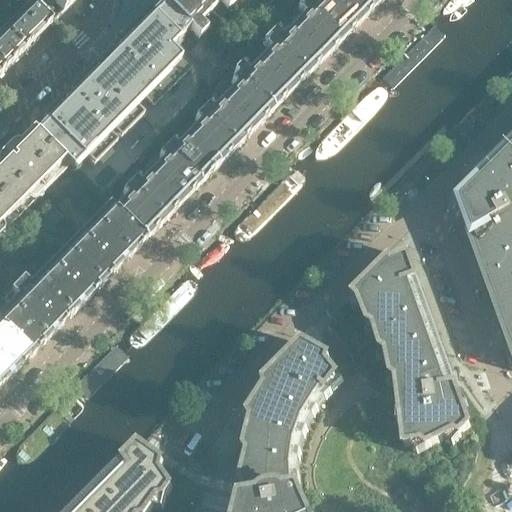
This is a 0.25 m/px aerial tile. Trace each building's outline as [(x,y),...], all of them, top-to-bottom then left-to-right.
[(17,6),(18,0),(8,0),(6,1),(9,11),(17,6)] [(30,0),(36,5),(33,9),(50,26),(75,0),(30,0)] [(206,11),(194,0),(159,0),(159,1),(165,6),(189,31),(198,39),(205,32),(195,22),(206,11)] [(232,5),(227,0),(194,0),(206,11),(217,1),(227,10),(232,5)] [(358,26),(331,0),(326,0),(318,9),(309,0),(306,0),(302,5),(341,43),(358,26)] [(375,9),(365,0),(331,0),(358,26),(375,9)] [(365,0),(375,9),(384,0),(365,0)] [(341,43),(302,5),(296,11),(306,20),(295,32),(324,61),(341,43)] [(152,108),(189,70),(169,50),(175,44),(174,43),(177,40),(178,41),(189,31),(165,6),(154,17),(148,11),(110,50),(116,56),(110,61),(108,59),(101,66),(103,69),(98,74),(92,68),(42,119),(48,125),(37,136),(68,167),(69,167),(72,170),(83,159),(92,169),(116,145),(113,142),(116,139),(119,142),(143,118),(133,108),(143,98),(152,108)] [(23,53),(50,26),(33,9),(6,36),(23,53)] [(399,89),(401,89),(456,33),(457,31),(458,30),(458,29),(458,27),(458,26),(458,25),(457,23),(456,22),(455,21),(454,20),(453,20),(451,19),(449,19),(447,20),(446,20),(444,20),(442,21),(441,22),(388,76),(388,78),(388,79),(388,81),(389,82),(389,84),(390,85),(392,86),(393,87),(394,88),(396,89),(398,89),(399,89)] [(228,43),(217,32),(213,36),(224,47),(228,43)] [(324,61),(295,32),(284,44),(274,34),(268,40),(307,78),(324,61)] [(0,66),(4,71),(23,53),(6,36),(0,41),(0,66)] [(307,78),(268,40),(262,46),(272,55),(261,67),(290,96),(307,78)] [(207,86),(224,69),(214,58),(197,75),(207,86)] [(290,96),(261,67),(249,79),(239,69),(233,75),(237,78),(272,114),(290,96)] [(272,114),(237,78),(231,85),(238,92),(226,104),(254,132),(272,114)] [(367,100),(311,152),(310,153),(309,154),(308,155),(308,157),(308,159),(308,160),(308,162),(309,163),(310,164),(311,165),(313,166),(314,167),(316,167),(317,167),(319,167),(320,166),(322,166),(323,165),(379,112),(380,111),(381,109),(381,108),(381,106),(381,105),(381,103),(380,102),(379,100),(378,99),(377,98),(375,98),(374,97),(372,97),(371,97),(369,98),(368,99),(367,100)] [(254,132),(226,104),(214,116),(207,109),(200,115),(236,150),(254,132)] [(236,150),(200,115),(194,121),(201,128),(189,141),(218,169),(236,150)] [(27,199),(38,189),(42,193),(68,167),(37,136),(32,131),(18,145),(15,145),(13,146),(11,146),(10,147),(8,149),(0,156),(0,226),(0,227),(5,231),(32,204),(27,199)] [(218,169),(189,141),(178,153),(170,146),(164,152),(200,187),(218,169)] [(511,144),(503,154),(511,162),(511,144)] [(200,187),(164,152),(158,158),(165,165),(153,177),(182,205),(200,187)] [(511,162),(503,154),(456,201),(511,354),(511,162)] [(182,205),(153,177),(141,189),(134,182),(128,189),(164,224),(182,205)] [(244,248),(245,247),(298,194),(299,192),(300,190),(301,188),(301,186),(301,184),(301,182),(301,180),(300,178),(298,178),(296,178),(294,178),(292,178),(290,179),(288,180),(286,181),(285,182),(231,236),(230,237),(229,239),(229,240),(229,242),(229,244),(230,245),(231,246),(232,248),(233,249),(235,249),(236,250),(238,250),(239,250),(241,250),(242,249),(244,248)] [(164,224),(128,189),(122,195),(129,202),(116,215),(145,243),(164,224)] [(82,210),(89,203),(82,196),(75,203),(82,210)] [(67,225),(82,210),(75,203),(60,218),(67,225)] [(45,233),(60,218),(53,210),(38,225),(45,233)] [(145,243),(116,215),(111,210),(97,225),(130,258),(145,243)] [(116,273),(82,239),(67,225),(60,218),(45,233),(67,254),(101,288),(116,273)] [(31,248),(45,233),(38,225),(23,240),(31,248)] [(130,258),(97,225),(82,239),(116,273),(130,258)] [(16,262),(31,248),(23,240),(8,255),(16,262)] [(101,288),(67,254),(53,269),(86,302),(101,288)] [(0,272),(3,275),(16,262),(8,255),(0,262),(0,272)] [(420,292),(416,282),(417,282),(409,259),(392,265),(390,263),(354,298),(355,299),(353,301),(352,302),(352,312),(363,312),(413,294),(420,292)] [(86,302),(53,269),(38,284),(72,317),(86,302)] [(143,348),(144,347),(195,296),(196,294),(197,293),(198,291),(198,289),(199,288),(199,286),(199,284),(198,282),(198,281),(196,280),(193,280),(191,281),(189,281),(187,281),(183,283),(129,335),(128,337),(128,338),(128,340),(128,341),(128,343),(129,345),(129,346),(130,347),(132,348),(133,349),(135,350),(136,350),(138,350),(140,350),(141,349),(143,348)] [(72,317),(38,284),(32,290),(22,281),(16,288),(59,330),(72,317)] [(59,330),(16,288),(3,301),(13,310),(46,343),(59,330)] [(423,321),(413,294),(363,312),(368,325),(367,325),(366,337),(377,338),(423,321)] [(46,343),(13,310),(0,322),(0,325),(32,357),(46,343)] [(432,348),(423,321),(377,338),(381,351),(380,351),(378,363),(388,364),(432,348)] [(32,357),(0,325),(0,353),(18,372),(32,357)] [(115,345),(74,385),(86,397),(127,357),(115,345)] [(300,463),(301,454),(305,440),(308,432),(314,419),(319,412),(326,402),(332,395),(344,385),(328,366),(330,360),(303,345),(264,384),(266,390),(249,416),(252,422),(245,450),(248,456),(241,485),(244,491),(238,511),(307,511),(303,500),(300,486),(300,477),(300,463)] [(442,376),(432,348),(388,364),(391,377),(390,377),(387,389),(398,391),(398,399),(427,398),(426,394),(458,393),(456,389),(455,389),(449,373),(442,376)] [(18,372),(0,353),(0,382),(4,386),(18,372)] [(85,406),(70,391),(0,459),(0,462),(13,476),(85,406)] [(471,428),(464,411),(468,409),(467,407),(463,399),(460,400),(458,393),(426,394),(427,398),(433,447),(454,437),(460,439),(471,428)] [(433,447),(427,398),(398,399),(400,415),(398,415),(397,426),(402,427),(404,448),(423,446),(427,450),(433,447)] [(151,511),(159,501),(165,501),(173,490),(161,474),(164,464),(139,447),(74,511),(151,511)]
